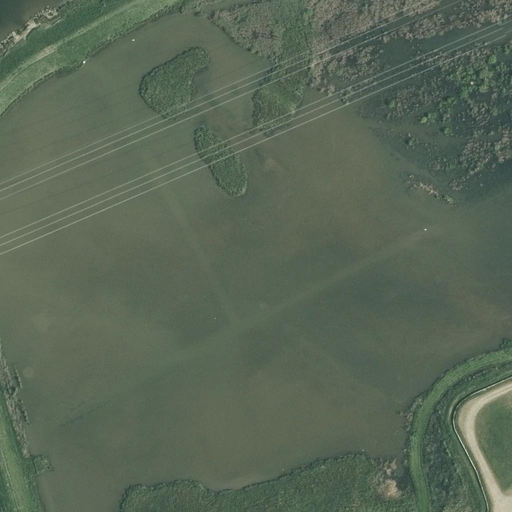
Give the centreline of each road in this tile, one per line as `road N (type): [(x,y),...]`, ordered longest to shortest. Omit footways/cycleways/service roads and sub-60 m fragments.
road 1 (track): [(511,351),(448,377),(429,401),(417,430),(424,511)]
road 2 (track): [(0,85),(142,0)]
road 3 (track): [(502,511),(505,502),(475,435),(490,397),(511,385)]
